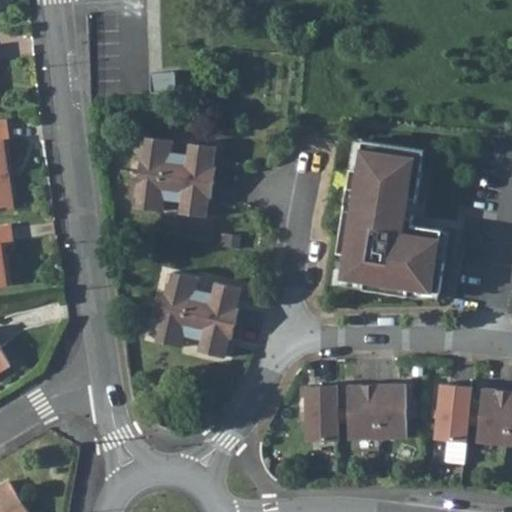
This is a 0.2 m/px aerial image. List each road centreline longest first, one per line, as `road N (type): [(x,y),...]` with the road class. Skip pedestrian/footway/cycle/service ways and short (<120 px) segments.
road 1 (residential): [(61,0),(109,381)]
road 2 (residential): [(284,338),(511,344)]
road 3 (residential): [(284,338),(313,162)]
road 4 (residential): [(195,478),(258,409),(284,338)]
